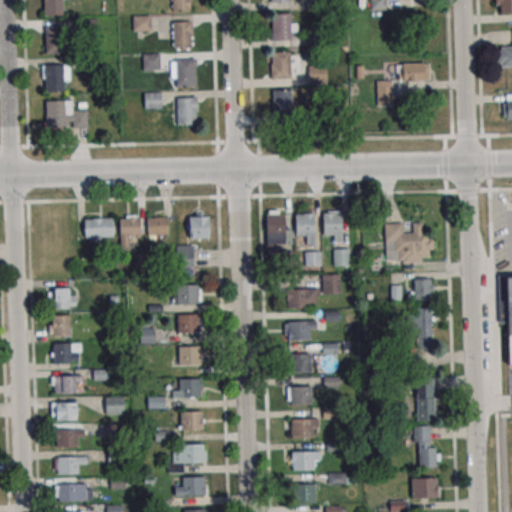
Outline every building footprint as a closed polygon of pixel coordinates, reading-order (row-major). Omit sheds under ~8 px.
[(41,0),(60,0),(61,14),(42,15),(41,0)] [(169,0),(188,0),(189,10),(170,10),(169,0)] [(315,0),(332,0),(333,8),(316,9),(315,0)] [(384,0),(368,0),(369,10),(385,10),(384,0)] [(511,0),(493,0),(494,14),(511,13),(511,0)] [(269,13),(288,12),(289,39),(270,40),(269,13)] [(132,15),(149,15),(150,30),(132,31),(132,15)] [(171,21),(190,21),(191,47),(172,48),(171,21)] [(44,27),(62,26),(63,53),(44,53),(44,27)] [(496,67),(511,66),(511,27),(511,28),(511,46),(496,46),(496,67)] [(320,30),(338,29),(338,44),(321,45),(320,30)] [(269,52),(288,51),(289,78),(270,79),(269,52)] [(142,54),(159,53),(160,69),(142,70),(142,54)] [(82,57),(99,56),(100,71),(83,72),(82,57)] [(174,59),(193,59),(194,85),(175,86),(174,59)] [(391,81),(429,81),(429,63),(394,63),(394,73),(377,73),(377,107),(391,107),(391,81)] [(43,64),(62,64),(62,90),(44,91),(43,64)] [(307,68),(324,67),(325,82),(308,83),(307,68)] [(271,90),(290,89),(291,116),(272,117),(271,90)] [(142,93),(160,93),(161,108),(143,109),(142,93)] [(511,95),(501,96),(501,119),(511,118),(511,95)] [(175,97),(194,97),(195,123),(176,124),(175,97)] [(44,101),(62,100),(63,127),(44,127),(44,101)] [(323,210),(323,235),(331,235),(331,241),(342,241),(342,210),(323,210)] [(265,211),(265,255),(275,255),(275,244),(290,244),(290,230),(285,230),(285,211),(265,211)] [(186,212),(186,238),(208,238),(208,212),(186,212)] [(295,213),(295,235),(305,235),(305,243),(314,243),(314,213),(295,213)] [(119,216),(119,246),(129,246),(129,236),(141,236),(141,216),(119,216)] [(147,217),(147,237),(168,237),(168,216),(147,217)] [(113,217),(84,217),(84,239),(113,239),(113,217)] [(385,222),(384,263),(429,263),(429,234),(423,234),(423,222),(385,222)] [(193,268),(193,244),(176,244),(176,268),(193,268)] [(349,248),(333,248),(333,265),(349,265),(349,248)] [(320,265),(320,251),(304,251),(304,265),(320,265)] [(339,293),(339,275),(321,275),(321,293),(339,293)] [(408,278),(408,299),(432,299),(432,278),(408,278)] [(175,285),(197,284),(197,303),(176,304),(175,285)] [(48,309),(76,309),(76,288),(48,288),(48,309)] [(285,289),(307,288),(308,307),(286,308),(285,289)] [(432,307),(411,307),(412,349),(432,348),(432,307)] [(176,314),(197,313),(198,332),(176,333),(176,314)] [(70,336),(70,315),(48,315),(48,336),(70,336)] [(287,321),(308,320),(309,339),(287,340),(287,321)] [(157,328),(140,328),(140,343),(157,343),(157,328)] [(51,363),(79,363),(79,343),(51,343),(51,363)] [(176,346),(198,345),(199,364),(177,365),(176,346)] [(287,354),(309,353),(309,372),(287,373),(287,354)] [(50,375),(50,393),(81,393),(81,375),(50,375)] [(178,378),(199,378),(200,397),(178,397),(178,378)] [(433,421),(433,378),(416,378),(416,421),(433,421)] [(288,386),(310,386),(310,404),(289,405),(288,386)] [(124,396),(105,396),(105,414),(124,414),(124,396)] [(51,402),(51,420),(78,420),(78,402),(51,402)] [(179,411),(200,410),(201,429),(179,430),(179,411)] [(289,418),(311,418),(312,437),(290,437),(289,418)] [(415,425),(415,467),(436,467),(436,445),(430,445),(430,425),(415,425)] [(83,447),(83,429),(54,429),(54,447),(83,447)] [(180,444),(202,443),(202,462),(180,463),(180,444)] [(290,451),(312,451),(312,470),(290,470),(290,451)] [(55,455),(55,473),(78,473),(78,464),(86,464),(86,455),(55,455)] [(347,472),(328,472),(328,483),(347,483),(347,472)] [(181,477),(202,476),(203,495),(181,496),(181,477)] [(411,497),(437,497),(437,477),(411,477),(411,497)] [(92,483),(55,483),(55,500),(92,500),(92,483)] [(292,484),(314,483),(315,502),(293,502),(292,484)]
